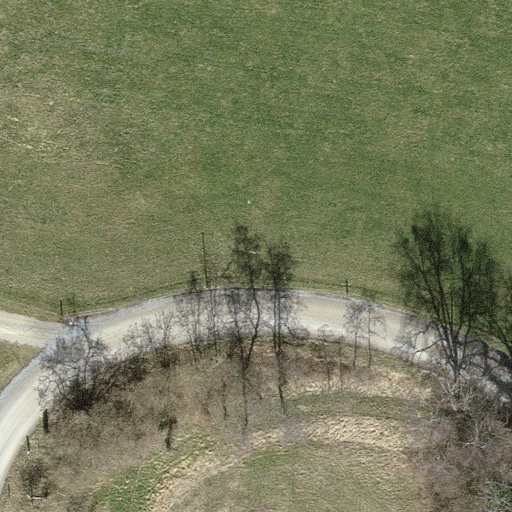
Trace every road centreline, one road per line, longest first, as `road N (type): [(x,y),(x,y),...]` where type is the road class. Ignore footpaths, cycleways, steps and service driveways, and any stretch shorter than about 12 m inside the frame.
road 1 (track): [(110,336),(207,313),(300,312),(511,381)]
road 2 (track): [(0,438),(26,394),(110,336)]
